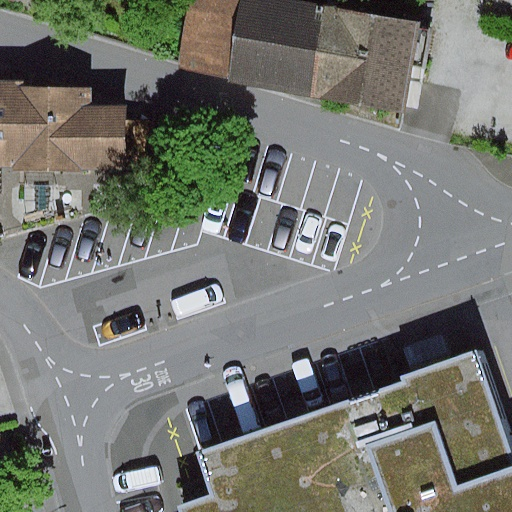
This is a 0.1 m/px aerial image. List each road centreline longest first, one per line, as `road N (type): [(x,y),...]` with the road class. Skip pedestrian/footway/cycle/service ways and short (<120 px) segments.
road 1 (residential): [(0,37),(372,150),(442,208),(472,254)]
road 2 (residential): [(67,399),(472,254)]
road 3 (residential): [(0,300),(21,312),(67,399)]
